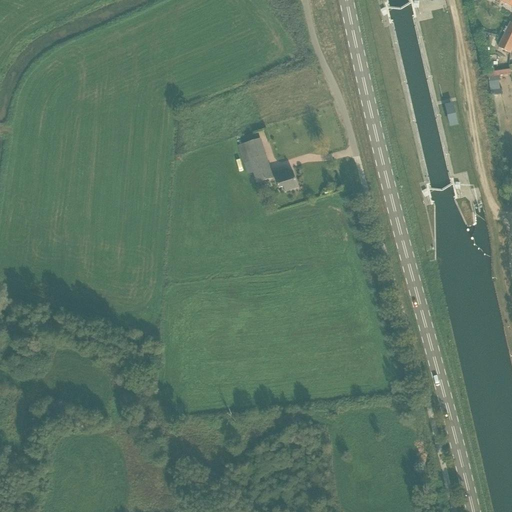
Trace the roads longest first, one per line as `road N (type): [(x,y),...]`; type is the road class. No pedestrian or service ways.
road 1 (primary): [(473,511),(345,0)]
road 2 (track): [(450,0),(460,84),(489,203),(511,219)]
road 3 (unclassified): [(357,157),(303,0)]
